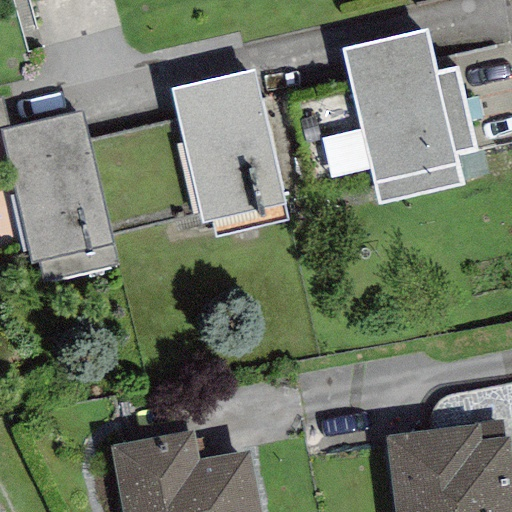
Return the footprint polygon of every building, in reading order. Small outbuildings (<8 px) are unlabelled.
[(425,30),(341,49),(378,204),(461,185),(454,155),(475,150),(456,70),(436,75),(425,30)] [(253,70),(171,90),(203,225),(285,205),(253,70)] [(1,96),(0,96),(0,129),(9,127),(1,96)] [(82,113),(0,131),(32,264),(38,262),(45,282),(116,263),(82,113)] [(511,511),(511,479),(504,420),(386,436),(395,511),(511,511)] [(193,433),(112,447),(123,511),(262,511),(251,450),(198,460),(193,433)]
